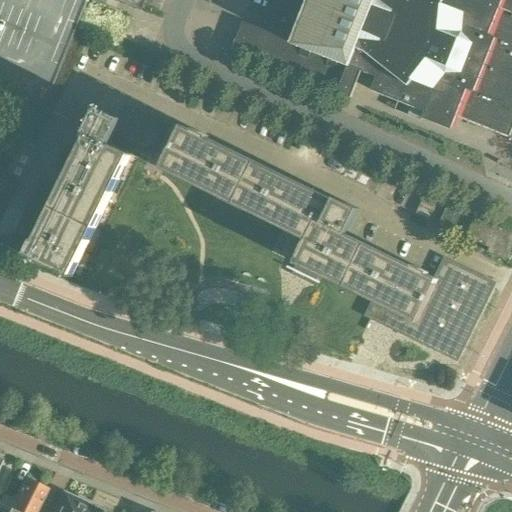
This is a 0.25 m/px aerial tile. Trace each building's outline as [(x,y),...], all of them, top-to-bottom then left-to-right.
[(0,0),(0,88),(44,106),(86,0),(119,0),(141,9),(143,0),(0,0)] [(509,138),(511,130),(511,0),(274,0),(252,58),(232,50),(232,51),(351,98),(362,71),(373,76),(367,89),(453,123),(456,117),(509,138)] [(326,202),(180,131),(179,134),(167,128),(168,125),(129,106),(99,109),(94,118),(88,115),(78,136),(90,143),(72,180),(68,178),(62,189),(67,191),(33,258),(72,277),(132,155),(306,241),(295,263),(296,264),(378,303),(372,314),(455,355),(489,286),(446,265),(437,285),(329,232),(331,227),(346,234),(359,210),(336,198),(324,222),(318,219),(326,202)] [(438,200),(426,194),(416,214),(429,220),(438,200)] [(506,260),(511,246),(511,233),(448,204),(439,225),(490,248),(488,252),(506,260)] [(35,511),(47,489),(25,479),(8,511),(35,511)] [(85,511),(90,503),(78,497),(76,500),(63,494),(53,511),(85,511)] [(90,503),(85,511),(102,511),(100,510),(101,508),(90,503)]
